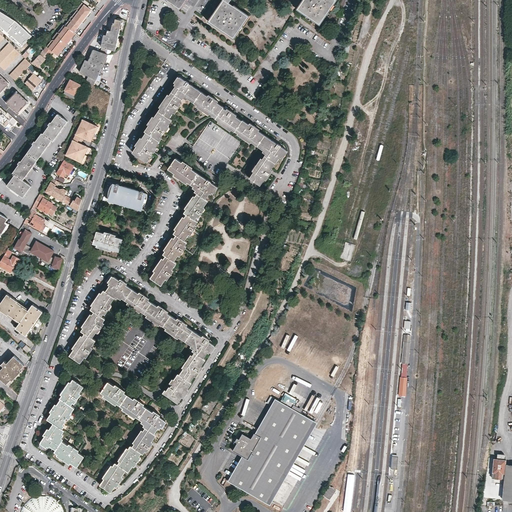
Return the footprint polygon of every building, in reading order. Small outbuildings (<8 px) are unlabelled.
[(228,2),(229,0),(303,0),(298,8),(319,23),(334,0),(222,0),(209,20),(233,37),(248,16),(228,2)] [(66,24),(75,31),(91,10),(82,3),(66,24)] [(0,27),(3,29),(20,45),(29,35),(12,20),(0,11),(0,27)] [(88,76),(86,82),(93,85),(107,55),(106,54),(108,49),(115,50),(122,21),(116,19),(115,23),(113,23),(111,31),(108,30),(107,35),(104,35),(101,51),(101,52),(100,52),(94,49),(88,61),(86,60),(80,72),(88,76)] [(65,24),(45,49),(50,54),(53,50),(58,55),(75,32),(75,31),(66,24),(65,24)] [(0,51),(0,65),(4,69),(20,52),(9,41),(0,51)] [(50,54),(45,49),(35,59),(35,60),(33,62),(36,65),(39,63),(40,64),(50,54)] [(16,80),(32,63),(26,57),(26,56),(9,74),(16,80)] [(28,84),(32,88),(34,89),(42,79),(34,72),(26,82),(28,84)] [(0,91),(8,83),(6,81),(7,80),(0,74),(0,91)] [(242,120),(233,114),(234,113),(231,111),(229,112),(223,108),(224,107),(220,104),(215,100),(215,99),(212,97),(211,98),(202,91),(191,84),(192,83),(189,81),(188,82),(181,77),(175,85),(176,86),(172,92),(159,111),(146,131),(147,132),(133,153),(135,154),(133,157),(138,160),(140,157),(147,162),(153,154),(154,155),(155,153),(156,152),(155,151),(161,142),(161,141),(159,140),(165,133),(166,134),(167,132),(168,131),(168,130),(167,129),(173,120),(171,118),(175,111),(176,109),(178,110),(180,107),(179,106),(183,99),(180,97),(182,94),(194,103),(213,116),(216,118),(216,119),(235,131),(258,146),(270,154),(268,157),(265,155),(249,177),(260,185),(267,176),(268,177),(270,173),(269,172),(272,168),(276,163),(279,157),(281,158),(286,150),(280,146),(281,144),(278,142),(277,144),(265,135),(255,128),(256,127),(253,125),(252,126),(243,120),(242,120)] [(82,85),(72,80),(70,79),(64,91),(65,91),(63,94),(74,99),(75,97),(76,97),(82,85)] [(28,102),(26,99),(20,93),(19,93),(17,91),(8,101),(10,103),(9,104),(15,110),(16,109),(18,112),(28,102)] [(23,180),(52,140),(53,141),(67,121),(57,113),(51,122),(50,122),(48,124),(49,125),(48,126),(43,133),(42,132),(35,141),(34,140),(32,143),(33,144),(32,145),(21,161),(20,160),(18,163),(19,164),(18,165),(13,172),(14,173),(13,174),(14,175),(7,185),(13,189),(23,196),(31,186),(23,180)] [(23,126),(13,116),(4,126),(16,135),(19,131),(23,126)] [(98,126),(82,119),(65,155),(81,163),(88,147),(81,143),(77,142),(80,137),(83,138),(91,142),(98,126)] [(220,176),(220,175),(224,170),(226,165),(243,142),(211,120),(188,154),(220,176)] [(199,221),(196,219),(201,213),(202,214),(204,211),(203,210),(205,207),(209,200),(206,198),(210,193),(211,194),(217,186),(214,184),(211,182),(212,180),(208,178),(207,180),(198,173),(192,169),(188,167),(190,166),(186,163),(185,165),(175,159),(168,169),(191,184),(201,190),(198,193),(194,198),(185,212),(188,214),(183,221),(175,233),(178,235),(173,242),(165,254),(167,256),(162,264),(152,279),(163,286),(170,274),(172,276),(174,272),(173,272),(175,269),(178,263),(176,261),(180,254),(182,251),(184,252),(186,249),(185,248),(189,242),(186,240),(190,234),(192,231),(194,232),(197,229),(195,228),(199,221)] [(67,179),(74,166),(63,161),(57,174),(67,179)] [(59,189),(55,187),(56,185),(57,185),(58,182),(52,178),(45,192),(55,197),(59,189)] [(116,184),(113,183),(112,184),(112,185),(111,186),(111,187),(110,188),(110,189),(110,190),(109,191),(109,192),(109,193),(109,194),(109,196),(109,197),(120,200),(121,201),(122,202),(122,203),(123,203),(124,204),(125,204),(126,205),(127,205),(128,205),(129,205),(130,205),(131,205),(132,204),(138,205),(138,204),(144,206),(145,205),(145,204),(146,203),(146,202),(146,201),(147,200),(147,199),(147,198),(147,197),(147,196),(148,196),(147,194),(147,193),(145,192),(145,191),(144,191),(144,190),(143,190),(142,190),(141,190),(141,191),(136,190),(136,189),(131,188),(125,186),(125,187),(120,185),(120,184),(119,184),(119,183),(118,183),(117,183),(117,184),(116,184)] [(69,198),(65,195),(67,191),(63,189),(59,189),(55,197),(67,204),(69,198)] [(52,203),(42,198),(43,196),(40,194),(37,198),(31,208),(32,209),(36,201),(39,202),(36,207),(47,213),(47,212),(52,215),(57,206),(52,203)] [(78,210),(81,198),(77,196),(74,200),(69,198),(67,204),(78,210)] [(45,220),(34,214),(36,211),(32,209),(31,208),(28,215),(28,216),(30,217),(29,219),(30,220),(28,224),(39,229),(40,228),(43,230),(46,225),(43,223),(45,220)] [(0,236),(8,224),(5,223),(8,218),(0,213),(0,236)] [(61,267),(65,257),(59,255),(56,257),(55,259),(50,256),(53,251),(48,248),(46,250),(42,246),(43,244),(37,241),(33,248),(26,245),(31,234),(27,230),(28,228),(25,226),(23,224),(22,226),(26,229),(16,247),(21,251),(22,249),(30,254),(31,253),(36,257),(38,256),(48,263),(54,265),(54,268),(60,270),(61,267)] [(108,234),(104,233),(97,231),(94,243),(119,251),(123,238),(112,235),(113,233),(109,232),(108,234)] [(8,249),(0,260),(0,266),(1,267),(10,272),(15,263),(18,264),(21,259),(14,255),(12,259),(9,258),(13,252),(12,251),(8,249)] [(108,307),(110,303),(114,297),(113,296),(116,294),(144,313),(146,314),(152,319),(153,319),(174,334),(197,350),(195,353),(195,352),(179,374),(178,373),(171,383),(170,383),(168,386),(163,393),(177,403),(181,397),(185,392),(191,383),(190,382),(196,373),(197,374),(200,370),(197,368),(199,365),(201,366),(205,360),(203,358),(207,352),(209,353),(214,346),(209,342),(210,340),(206,338),(205,339),(183,324),(184,323),(181,320),(179,322),(176,320),(164,311),(165,310),(162,307),(161,309),(152,303),(145,298),(146,296),(143,294),(141,295),(138,293),(123,283),(124,281),(120,279),(119,280),(114,276),(109,284),(110,285),(106,291),(104,290),(99,296),(101,297),(99,300),(97,299),(90,309),(94,311),(88,320),(89,322),(87,325),(85,323),(81,330),(85,332),(76,345),(78,346),(76,349),(74,348),(70,354),(80,362),(87,353),(88,354),(90,351),(89,349),(91,346),(95,340),(92,337),(96,331),(98,328),(100,329),(102,326),(100,325),(105,319),(101,316),(105,310),(107,311),(109,308),(108,307)] [(26,290),(30,284),(25,281),(21,287),(26,290)] [(26,335),(43,311),(33,304),(28,311),(17,302),(17,301),(7,294),(0,303),(0,309),(7,315),(9,314),(20,322),(16,328),(26,335)] [(138,379),(164,342),(145,329),(138,324),(129,318),(104,356),(138,379)] [(408,334),(404,334),(402,363),(403,363),(408,364),(409,364),(411,340),(407,340),(408,334)] [(229,344),(216,365),(224,369),(237,349),(229,344)] [(6,363),(4,361),(3,362),(1,364),(2,365),(0,366),(0,368),(1,370),(0,370),(0,378),(5,384),(8,381),(9,382),(22,369),(21,367),(24,365),(14,355),(6,363)] [(400,376),(399,395),(406,396),(408,377),(407,377),(401,377),(400,376)] [(75,409),(72,406),(76,400),(78,400),(80,397),(79,396),(80,393),(85,387),(75,380),(71,386),(72,387),(70,390),(68,389),(62,399),(63,400),(57,408),(54,412),(49,419),(55,423),(50,430),(52,431),(50,434),(48,433),(47,432),(44,435),(46,437),(42,442),(50,447),(51,446),(57,450),(55,452),(68,461),(69,459),(72,462),(71,463),(78,468),(85,457),(76,451),(77,449),(74,446),(72,448),(69,446),(63,441),(62,442),(59,440),(66,431),(62,428),(66,421),(67,422),(69,419),(69,418),(75,409)] [(120,387),(119,389),(116,387),(110,382),(104,391),(102,393),(148,426),(146,429),(145,428),(131,447),(130,446),(116,465),(114,463),(99,485),(109,492),(114,486),(112,485),(114,482),(116,483),(118,484),(120,481),(118,480),(121,476),(125,471),(127,472),(132,466),(134,463),(135,464),(138,460),(136,459),(140,454),(142,455),(147,448),(148,449),(151,446),(149,444),(151,441),(155,435),(153,434),(158,428),(159,429),(165,421),(162,419),(161,421),(158,419),(159,417),(160,416),(157,413),(156,415),(141,404),(142,403),(139,400),(136,404),(133,401),(135,400),(125,393),(124,395),(121,393),(122,391),(123,390),(120,387)] [(320,424),(278,399),(255,439),(247,435),(243,441),(241,439),(239,442),(241,444),(237,451),(246,457),(231,482),(273,507),(320,424)] [(506,459),(494,458),(492,477),(504,478),(506,459)] [(511,499),(511,464),(507,464),(503,499),(511,499)] [(336,490),(330,486),(324,495),(330,499),(336,490)] [(63,511),(63,510),(63,509),(61,506),(60,505),(59,503),(57,501),(56,500),(55,499),(52,497),(50,496),(47,495),(46,495),(45,496),(39,496),(39,495),(37,495),(34,496),(32,497),(28,499),(27,500),(25,502),(24,503),(23,505),(21,508),(21,509),(20,511),(63,511)]
